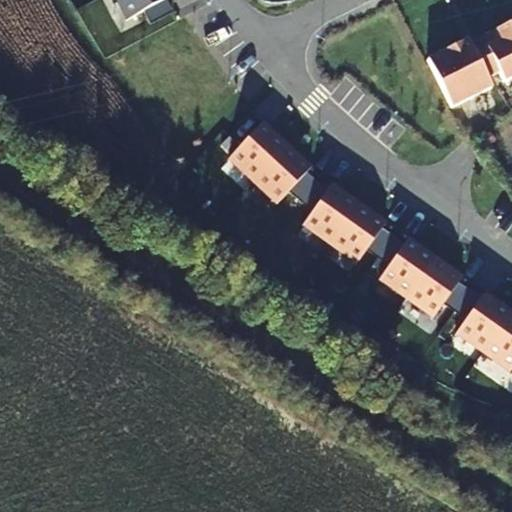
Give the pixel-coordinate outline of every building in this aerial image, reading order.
[(120,0),(131,19),(166,0),(120,0)] [(511,18),(477,36),(499,80),(511,73),(511,18)] [(463,38),(422,58),(446,106),(487,86),(463,38)] [(287,146),(262,124),(231,157),(255,180),(287,146)] [(280,202),(311,168),(287,146),(255,180),(280,202)] [(359,204),(332,186),(305,223),(332,242),(359,204)] [(359,261),(386,223),(359,204),(332,242),(359,261)] [(435,259),(408,240),(382,277),(409,296),(435,259)] [(436,315),(462,278),(435,259),(409,296),(436,315)] [(511,313),(485,294),(458,332),(485,351),(511,313)] [(511,370),(511,369),(511,313),(485,351),(511,370)]
